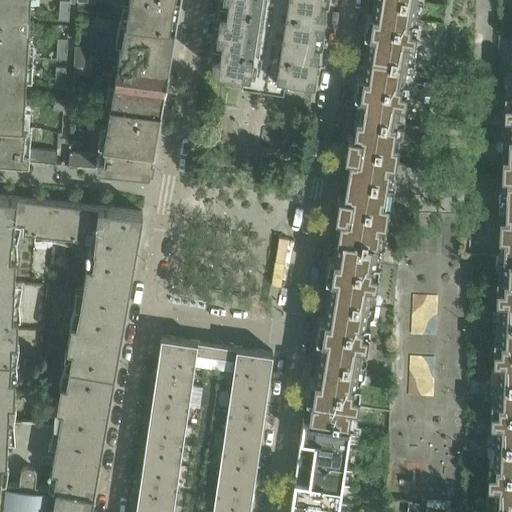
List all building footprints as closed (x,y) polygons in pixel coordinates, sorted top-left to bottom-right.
[(0,0),(0,53),(28,55),(30,9),(30,0),(0,0)] [(69,21),(70,0),(62,0),(60,0),(59,20),(69,21)] [(180,0),(129,0),(126,18),(176,25),(180,0)] [(222,0),(212,69),(244,73),(242,87),(255,89),(256,81),(268,83),(267,91),(284,93),(286,80),(314,84),(326,0),(222,0)] [(416,0),(374,0),(373,12),(368,12),(364,34),(369,35),(366,54),(407,60),(410,41),(415,42),(418,20),(413,19),(416,0)] [(172,45),(176,25),(126,18),(126,19),(125,18),(122,38),(172,45)] [(67,59),(68,39),(58,38),(57,58),(67,59)] [(169,66),(172,45),(122,38),(118,58),(169,66)] [(86,46),(75,46),(74,66),(84,66),(86,46)] [(24,124),(27,72),(28,55),(0,53),(0,123),(26,126),(26,124),(24,124)] [(407,60),(366,54),(363,74),(358,73),(354,95),(360,96),(357,115),(397,121),(400,102),(405,103),(409,81),(404,80),(407,60)] [(165,85),(169,66),(118,58),(115,77),(165,85)] [(65,87),(66,67),(56,66),(55,87),(65,87)] [(161,107),(165,85),(115,77),(111,99),(161,107)] [(427,87),(411,85),(410,93),(426,95),(427,87)] [(83,87),(73,87),(72,107),(82,108),(83,87)] [(64,110),(65,100),(54,99),(54,109),(64,110)] [(157,129),(161,107),(111,99),(107,121),(157,129)] [(397,121),(357,115),(354,134),(348,133),(345,156),(350,156),(347,176),(387,182),(390,163),(396,164),(399,141),(394,141),(397,121)] [(154,150),(157,129),(107,121),(103,143),(106,144),(154,150)] [(26,126),(0,123),(0,157),(57,163),(58,150),(31,148),(31,149),(24,148),(26,126)] [(511,134),(508,134),(508,153),(502,153),(501,175),(506,176),(505,195),(511,195),(511,134)] [(154,150),(106,144),(104,157),(97,156),(98,154),(70,152),(69,164),(150,172),(154,150)] [(387,182),(347,176),(344,195),(339,194),(335,216),(340,217),(337,236),(378,243),(381,223),(386,224),(390,202),(384,201),(387,182)] [(3,196),(0,195),(0,239),(12,240),(13,240),(15,221),(24,222),(23,232),(55,235),(58,202),(18,197),(3,196)] [(511,195),(505,195),(505,214),(500,214),(499,237),(504,237),(503,257),(511,257),(511,195)] [(98,206),(58,202),(55,235),(85,239),(86,229),(96,230),(94,248),(95,249),(135,256),(143,212),(112,208),(98,206)] [(466,214),(466,228),(473,228),(480,223),(481,215),(466,214)] [(378,243),(337,236),(334,256),(329,255),(326,277),(331,278),(325,316),(320,315),(316,338),(321,339),(315,377),(310,376),(306,398),(312,399),(308,419),(347,426),(349,426),(349,425),(352,406),(357,406),(361,384),(355,383),(362,345),(367,345),(370,323),(365,323),(371,284),(376,285),(380,263),(375,262),(378,243)] [(12,240),(0,239),(0,298),(15,299),(16,255),(11,255),(12,240)] [(87,263),(80,306),(125,314),(135,256),(95,249),(92,264),(87,263)] [(511,257),(503,257),(502,276),(497,276),(496,297),(501,298),(499,337),(494,337),(493,359),(498,360),(496,399),(491,399),(490,422),(495,422),(494,461),(489,460),(487,483),(493,483),(492,501),(511,502),(511,257)] [(15,299),(0,298),(0,358),(12,359),(13,342),(18,342),(19,315),(14,315),(15,299)] [(125,314),(80,306),(77,322),(72,321),(67,347),(72,348),(69,366),(115,373),(125,314)] [(214,364),(217,343),(161,335),(155,379),(195,384),(198,361),(214,364)] [(267,394),(273,351),(217,343),(214,364),(233,367),(230,389),(267,394)] [(12,359),(0,358),(0,419),(9,420),(10,402),(15,403),(16,376),(11,376),(12,359)] [(223,435),(230,389),(233,367),(214,364),(198,361),(195,384),(187,429),(182,467),(175,508),(174,511),(212,511),(218,472),(223,435)] [(115,373),(69,366),(67,382),(61,381),(57,407),(62,408),(59,425),(104,433),(115,373)] [(187,429),(195,384),(155,379),(149,424),(187,429)] [(260,439),(267,394),(230,389),(223,435),(260,439)] [(348,444),(350,426),(351,426),(349,425),(349,426),(347,426),(308,419),(303,418),(300,437),(348,444)] [(9,420),(0,419),(0,511),(90,511),(104,433),(59,425),(34,421),(14,420),(9,420)] [(182,467),(187,429),(149,424),(143,461),(182,467)] [(255,476),(260,439),(223,435),(218,472),(255,476)] [(344,468),(348,444),(300,437),(297,461),(344,468)] [(175,508),(182,467),(143,461),(137,502),(175,508)] [(342,486),(344,468),(297,461),(294,479),(342,486)] [(249,511),(255,476),(218,472),(212,511),(249,511)] [(339,503),(342,486),(294,479),(292,497),(339,503)] [(338,511),(339,503),(292,497),(289,511),(338,511)] [(418,511),(419,502),(409,501),(408,510),(418,511)] [(511,511),(511,502),(492,501),(492,503),(491,511),(511,511)] [(174,511),(175,508),(137,502),(135,511),(174,511)] [(458,502),(456,511),(468,511),(469,502),(463,502),(458,502)]
